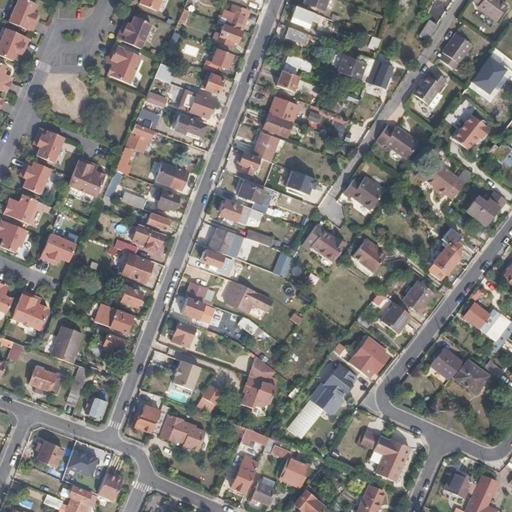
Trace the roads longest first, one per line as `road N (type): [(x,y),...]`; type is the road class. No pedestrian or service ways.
road 1 (residential): [(276,0),(109,441)]
road 2 (residential): [(325,210),(464,0)]
road 3 (residential): [(511,228),(387,387),(389,410)]
road 4 (residential): [(50,48),(0,179)]
